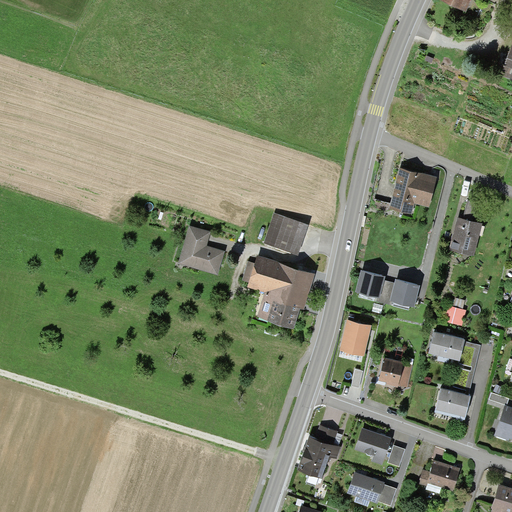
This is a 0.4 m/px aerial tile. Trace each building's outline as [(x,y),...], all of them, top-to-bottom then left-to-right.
[(438,0),(439,0),(466,13),(472,0),(438,0)] [(511,44),(499,76),(511,81),(511,44)] [(397,177),(390,206),(411,211),(414,201),(427,204),(435,174),(400,166),(397,177)] [(464,216),(473,218),(477,201),(468,199),(464,216)] [(274,209),(263,242),(298,253),(309,221),(274,209)] [(452,235),(450,245),(475,251),(483,220),(473,218),(464,216),(458,214),(452,235)] [(188,223),(177,262),(217,273),(224,249),(206,244),(210,230),(188,223)] [(315,270),(257,251),(254,261),(248,280),(247,285),(263,290),(256,314),(294,326),(300,308),(301,305),(304,306),(315,270)] [(242,278),(248,280),(254,261),(247,258),(242,278)] [(362,267),(357,287),(361,288),(360,292),(374,296),(376,292),(378,293),(380,293),(384,278),(385,272),(362,267)] [(395,280),(391,296),(393,296),(395,297),(393,303),(409,307),(411,301),(414,302),(420,281),(396,275),(395,280)] [(395,280),(384,278),(380,293),(378,293),(376,299),(391,303),(393,296),(391,296),(395,280)] [(448,303),(443,319),(462,324),(466,308),(463,308),(465,298),(455,296),(453,304),(448,303)] [(372,323),(347,317),(340,347),(364,353),(369,332),(372,323)] [(433,327),(428,349),(438,352),(437,358),(448,361),(450,354),(460,357),(463,344),(464,342),(465,335),(433,327)] [(460,357),(459,363),(471,364),(475,346),(463,344),(460,357)] [(404,358),(384,354),(379,377),(386,379),(386,381),(390,382),(407,386),(412,364),(403,362),(404,358)] [(458,366),(453,386),(465,389),(470,369),(458,366)] [(363,369),(355,367),(351,384),(359,386),(363,369)] [(376,383),(384,385),(386,381),(386,379),(379,377),(377,377),(376,383)] [(440,383),(433,411),(464,418),(470,395),(471,390),(465,389),(453,386),(440,383)] [(497,383),(493,391),(500,394),(504,386),(497,383)] [(492,391),(490,397),(505,402),(507,403),(509,397),(500,394),(493,391),(492,391)] [(505,402),(494,433),(508,438),(509,436),(511,436),(511,404),(507,403),(505,402)] [(316,435),(334,441),(337,431),(320,425),(316,435)] [(362,425),(354,446),(365,450),(366,452),(371,454),(374,452),(372,459),(382,463),(392,435),(362,425)] [(309,433),(298,466),(321,473),(326,459),(329,460),(331,454),(337,456),(341,444),(334,441),(316,435),(309,433)] [(394,443),(388,461),(399,464),(405,447),(394,443)] [(430,470),(427,480),(453,488),(460,465),(434,457),(430,470)] [(427,480),(430,470),(422,467),(418,481),(426,483),(427,480)] [(385,479),(355,468),(347,489),(357,493),(354,500),(367,505),(370,497),(378,500),(378,499),(384,482),(385,479)] [(511,485),(499,481),(491,505),(492,505),(490,510),(496,511),(502,511),(503,509),(511,511),(511,485)] [(397,486),(384,482),(378,499),(392,503),(397,486)] [(302,502),(298,511),(322,511),(324,509),(302,502)]
